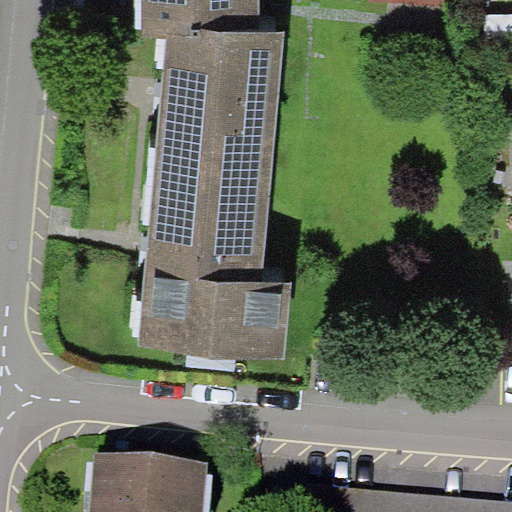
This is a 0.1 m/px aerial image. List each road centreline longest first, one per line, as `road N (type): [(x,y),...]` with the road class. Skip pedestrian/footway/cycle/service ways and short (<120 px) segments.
road 1 (residential): [(0,394),(511,440)]
road 2 (residential): [(31,0),(0,356)]
